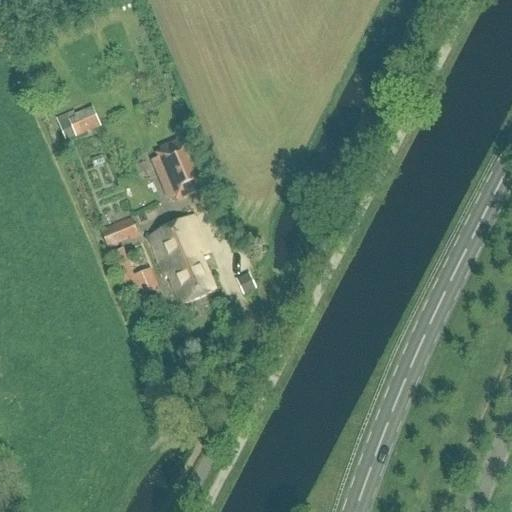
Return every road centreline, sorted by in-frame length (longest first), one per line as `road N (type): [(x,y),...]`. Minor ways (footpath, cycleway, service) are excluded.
road 1 (unclassified): [(183,511),(449,0)]
road 2 (primary): [(354,511),(409,372),(511,157)]
